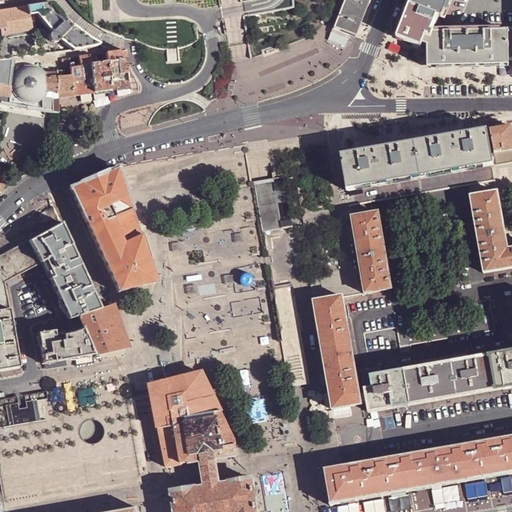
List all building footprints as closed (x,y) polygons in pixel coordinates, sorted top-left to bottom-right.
[(362,0),(344,0),(334,26),(350,33),(362,0)] [(354,38),(358,27),(364,12),(368,0),(362,0),(350,33),(349,36),(354,38)] [(413,0),(405,22),(396,44),(420,52),(421,49),(424,41),(430,43),(433,34),(438,22),(444,24),(453,0),(413,0)] [(52,3),(27,7),(29,17),(36,17),(50,34),(49,36),(48,39),(49,42),(51,44),(54,45),(59,42),(71,52),(91,49),(97,47),(98,45),(88,39),(72,27),(70,27),(64,21),(65,20),(64,19),(52,3)] [(27,7),(0,10),(0,38),(1,38),(32,33),(29,17),(27,7)] [(350,33),(334,26),(331,34),(347,40),(349,36),(350,33)] [(489,70),(508,69),(507,63),(511,63),(511,32),(433,34),(430,43),(424,41),(421,49),(426,51),(427,71),(445,71),(489,70)] [(0,62),(12,61),(11,51),(34,48),(32,33),(1,38),(0,38),(0,62)] [(106,62),(106,63),(125,61),(124,50),(109,53),(105,53),(106,60),(106,62)] [(81,95),(93,93),(90,65),(89,56),(77,58),(78,67),(72,68),(68,69),(69,72),(70,81),(56,82),(57,99),(81,95)] [(60,61),(60,72),(69,72),(68,69),(68,65),(68,60),(60,61)] [(0,87),(9,89),(11,68),(15,68),(16,61),(12,61),(0,62),(0,87)] [(106,63),(110,91),(120,89),(128,88),(125,61),(106,63)] [(90,65),(93,93),(102,92),(110,91),(106,63),(106,62),(90,65)] [(0,103),(51,112),(49,75),(45,75),(42,71),(39,69),(27,67),(23,68),(13,76),(12,89),(9,89),(0,87),(0,103)] [(49,75),(51,112),(57,113),(57,106),(57,99),(56,82),(56,75),(49,75)] [(511,136),(510,127),(490,131),(494,153),(511,150),(511,136)] [(341,156),(347,191),(364,188),(363,182),(474,163),(475,169),(492,166),(486,131),(472,133),(429,141),(383,149),(351,154),(341,156)] [(363,182),(364,188),(475,169),(474,163),(363,182)] [(72,186),(69,187),(71,190),(116,289),(116,290),(117,292),(121,292),(121,291),(153,283),(154,283),(157,282),(156,279),(155,280),(119,169),(119,168),(118,166),(115,167),(116,168),(108,171),(107,171),(80,182),(81,183),(80,183),(72,187),(72,186)] [(348,199),(349,206),(355,205),(366,203),(376,202),(386,200),(395,198),(407,196),(418,194),(428,193),(436,191),(446,189),(454,188),(463,187),(472,185),(481,183),(488,182),(495,181),(492,166),(475,169),(364,188),(347,191),(348,199)] [(0,176),(0,190),(1,190),(9,181),(5,174),(0,176)] [(262,233),(282,229),(273,178),(253,182),(262,233)] [(497,192),(470,197),(471,203),(473,214),(474,221),(476,231),(478,240),(479,249),(480,255),(481,261),(483,269),(484,274),(511,268),(511,249),(511,251),(507,252),(505,243),(501,216),(497,192)] [(378,213),(351,218),(354,233),(358,256),(384,251),(383,243),(381,231),(379,223),(378,216),(378,213)] [(45,231),(28,241),(40,263),(42,262),(46,271),(64,311),(68,320),(77,317),(100,309),(100,308),(95,297),(74,251),(61,223),(45,231)] [(0,311),(9,310),(4,283),(10,280),(29,269),(40,263),(28,241),(19,246),(3,254),(0,255),(0,311)] [(384,251),(358,256),(361,273),(365,295),(391,290),(390,283),(389,276),(387,268),(386,258),(385,253),(384,251)] [(347,328),(346,323),(344,311),(342,299),(342,297),(313,302),(316,316),(318,327),(320,338),(321,347),(323,357),(325,365),(327,377),(328,385),(329,391),(330,397),(331,403),(333,411),(334,410),(351,407),(361,406),(359,396),(358,388),(356,379),(355,371),(353,363),(352,355),(350,345),(349,336),(347,328)] [(77,317),(82,328),(93,355),(94,356),(128,348),(121,330),(112,304),(100,308),(100,309),(77,317)] [(11,320),(9,310),(0,311),(0,371),(19,368),(13,336),(11,320)] [(40,331),(40,333),(37,334),(39,345),(43,364),(58,361),(93,355),(82,328),(75,331),(66,333),(66,335),(62,336),(61,334),(59,322),(48,326),(42,328),(40,329),(40,331)] [(170,330),(165,331),(168,347),(173,346),(170,330)] [(511,345),(362,371),(363,379),(369,378),(405,372),(450,364),(511,353),(511,345)] [(369,378),(363,379),(369,413),(381,411),(447,399),(483,393),(511,387),(511,353),(450,364),(405,372),(369,378)] [(258,511),(252,477),(218,483),(216,472),(215,462),(214,461),(215,461),(215,460),(238,457),(235,442),(203,373),(150,387),(167,468),(200,463),(201,463),(201,464),(203,474),(205,486),(170,492),(173,511),(258,511)] [(18,410),(18,405),(3,406),(4,428),(40,425),(38,402),(27,403),(28,410),(18,410)] [(353,415),(351,407),(334,410),(335,418),(353,415)] [(511,437),(438,450),(324,470),(327,488),(330,506),(346,503),(363,500),(382,497),(420,490),(444,486),(465,482),(499,477),(511,474),(511,437)] [(385,511),(382,497),(363,500),(364,511),(385,511)]
